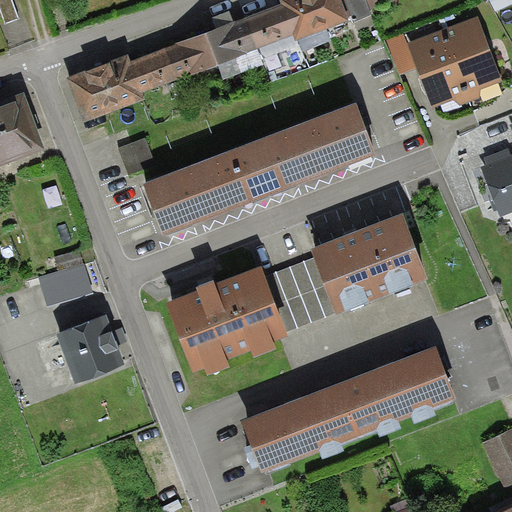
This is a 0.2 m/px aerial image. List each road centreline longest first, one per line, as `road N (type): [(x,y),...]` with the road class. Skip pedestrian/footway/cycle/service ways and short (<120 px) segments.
road 1 (residential): [(203,511),(36,57)]
road 2 (unknown): [(511,417),(212,511)]
road 3 (residential): [(36,57),(203,0)]
